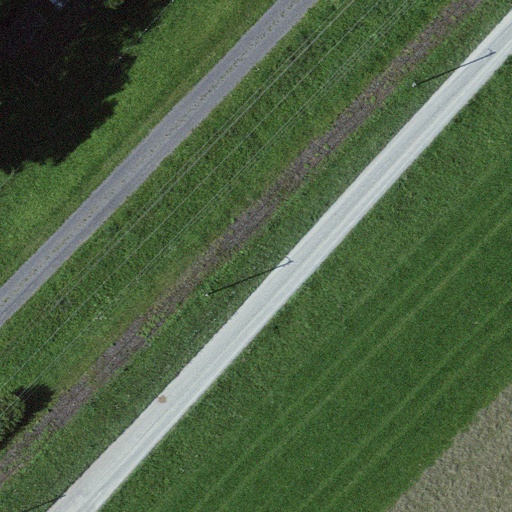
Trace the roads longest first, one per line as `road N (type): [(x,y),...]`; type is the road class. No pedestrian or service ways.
road 1 (track): [(511,31),(59,511)]
road 2 (track): [(301,0),(0,309)]
